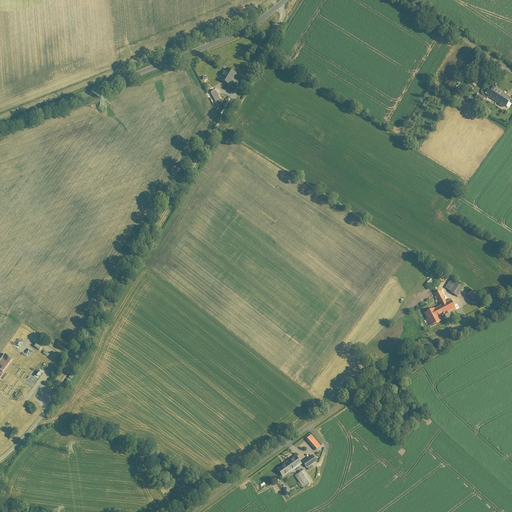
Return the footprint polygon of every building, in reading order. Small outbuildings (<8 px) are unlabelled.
[(220,81),(228,85),(235,75),(227,70),(224,73),(223,72),(221,76),(222,77),(220,81)] [(468,83),(476,89),(485,76),(476,70),(468,83)] [(222,85),(209,92),(217,108),(223,105),(218,97),(226,93),(222,85)] [(496,88),(490,99),(505,108),(511,98),(496,88)] [(480,94),(476,100),(484,105),(488,100),(480,94)] [(452,281),(446,290),(459,298),(464,289),(452,281)] [(441,307),(425,314),(431,326),(442,321),(440,318),(457,309),(453,301),(450,303),(443,289),(434,294),(441,307)] [(473,292),(469,296),(476,303),(480,298),(473,292)] [(2,375),(12,362),(5,356),(0,362),(0,379),(3,375),(2,375)] [(311,436),(306,441),(316,452),(321,447),(311,436)] [(315,456),(303,464),(308,471),(319,464),(315,456)] [(277,470),(283,478),(301,465),(296,457),(277,470)] [(305,471),(296,477),(304,489),(313,482),(305,471)]
